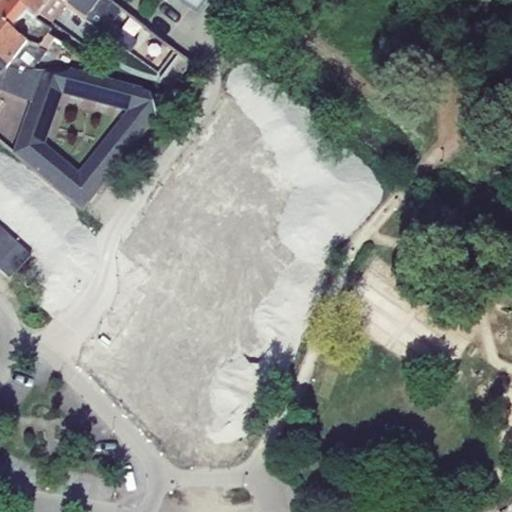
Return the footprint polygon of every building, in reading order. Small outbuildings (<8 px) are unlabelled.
[(19,0),(2,0),(0,3),(0,25),(24,46),(39,50),(48,37),(52,30),(35,21),(40,15),(19,0)] [(19,0),(40,15),(54,23),(68,6),(60,0),(19,0)] [(60,0),(68,6),(98,29),(122,47),(130,53),(137,43),(112,24),(122,11),(107,0),(60,0)] [(180,0),(197,11),(204,0),(180,0)] [(0,25),(0,60),(9,67),(22,72),(32,72),(46,54),(39,50),(24,46),(0,25)] [(114,57),(122,47),(98,29),(91,40),(114,57)] [(56,42),(48,37),(39,50),(46,54),(56,42)] [(191,65),(178,55),(159,81),(172,91),(191,65)] [(0,60),(0,80),(9,67),(0,60)] [(82,214),(158,117),(151,95),(141,93),(142,89),(70,70),(69,74),(40,73),(32,72),(22,72),(9,67),(0,80),(0,93),(29,103),(13,154),(82,214)] [(273,219),(317,156),(231,97),(126,248),(154,268),(83,370),(210,458),(342,267),(273,219)] [(0,228),(0,271),(9,280),(30,257),(0,228)] [(450,477),(477,437),(413,395),(387,435),(450,477)] [(339,406),(311,419),(330,459),(358,446),(339,406)]
